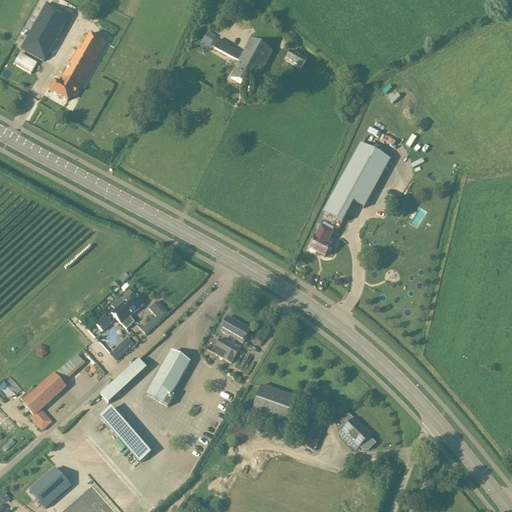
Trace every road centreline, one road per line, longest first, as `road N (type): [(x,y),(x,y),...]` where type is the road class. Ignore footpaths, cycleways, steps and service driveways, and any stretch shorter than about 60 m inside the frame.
road 1 (unknown): [(154,464),(144,396),(187,302),(220,396),(217,421),(178,466)]
road 2 (secondary): [(439,423),(349,336),(226,256)]
road 3 (secondary): [(226,256),(0,133)]
